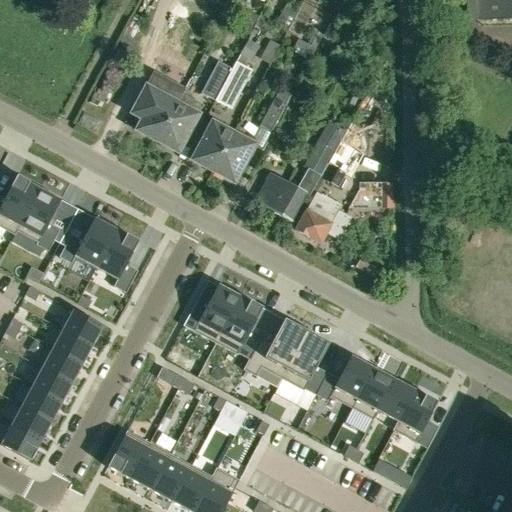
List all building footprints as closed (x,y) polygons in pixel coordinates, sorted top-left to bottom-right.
[(342,0),(327,29),(341,37),(360,0),(342,0)] [(511,0),(481,0),(482,20),(511,19),(511,0)] [(246,22),(241,31),(248,34),(253,25),(246,22)] [(306,46),(315,51),(323,35),(314,31),(306,46)] [(165,33),(150,63),(171,74),(187,45),(165,33)] [(270,40),(260,59),(269,64),(279,45),(270,40)] [(258,48),(247,42),(240,54),(251,61),(258,48)] [(309,62),(315,51),(298,43),(293,53),(309,62)] [(222,57),(200,98),(213,106),(234,67),(235,64),(222,57)] [(234,67),(213,106),(225,112),(232,99),(236,101),(250,75),(234,67)] [(136,131),(157,142),(174,109),(177,104),(182,95),(185,90),(153,73),(132,114),(142,120),(136,131)] [(279,88),(260,122),(261,126),(271,132),(292,95),(279,88)] [(351,118),(363,125),(375,98),(365,93),(351,118)] [(178,153),(198,115),(196,115),(201,106),(182,95),(177,104),(174,109),(157,142),(178,153)] [(213,172),(230,139),(218,132),(221,128),(212,123),(192,161),(213,172)] [(345,134),(333,127),(322,145),(334,151),(345,134)] [(351,178),(363,157),(358,133),(352,130),(323,180),(337,188),(345,174),(351,178)] [(230,139),(213,172),(233,183),(253,145),(244,140),(242,145),(230,139)] [(308,198),(311,193),(320,177),(308,170),(297,190),(270,175),(255,201),(254,201),(254,202),(291,223),(291,222),(305,196),(308,198)] [(0,198),(0,217),(18,227),(39,189),(17,177),(4,200),(0,198)] [(392,209),(392,193),(392,183),(360,183),(360,190),(349,209),(392,209)] [(39,189),(18,227),(39,239),(36,246),(48,252),(59,230),(48,224),(61,201),(39,189)] [(320,245),(326,233),(339,210),(342,205),(317,192),(306,212),(295,231),(320,245)] [(338,240),(349,220),(351,217),(339,210),(326,233),(338,240)] [(70,236),(58,258),(70,265),(74,258),(96,269),(116,230),(94,219),(82,242),(70,236)] [(116,230),(96,269),(118,281),(138,242),(116,230)] [(43,275),(31,268),(26,277),(38,283),(43,275)] [(195,303),(183,327),(193,332),(215,344),(240,297),(218,285),(217,287),(210,300),(205,309),(195,303)] [(29,288),(25,295),(35,301),(39,293),(29,288)] [(81,296),(77,304),(87,310),(91,302),(81,296)] [(240,297),(215,344),(237,356),(238,354),(248,360),(243,371),(260,338),(249,332),(262,309),(240,297)] [(72,311),(62,331),(92,347),(103,327),(72,311)] [(12,319),(8,326),(18,332),(22,325),(12,319)] [(260,338),(243,371),(255,378),(260,369),(281,380),(306,333),(284,321),(272,344),(260,338)] [(8,326),(4,334),(15,339),(18,332),(8,326)] [(62,331),(51,350),(82,366),(92,347),(62,331)] [(306,333),(281,380),(303,392),(304,390),(315,396),(327,374),(316,368),(328,344),(306,333)] [(51,350),(41,369),(72,385),(82,366),(51,350)] [(327,374),(315,396),(327,402),(329,397),(351,409),(373,368),(351,356),(338,380),(327,374)] [(190,364),(186,372),(196,377),(200,370),(190,364)] [(373,368),(351,409),(372,420),(394,380),(373,368)] [(41,369),(31,388),(62,404),(72,385),(41,369)] [(176,376),(170,386),(179,391),(185,380),(176,376)] [(185,380),(179,391),(188,396),(194,385),(185,380)] [(394,380),(372,420),(373,421),(377,412),(397,423),(392,431),(393,432),(415,391),(394,380)] [(31,388),(21,407),(51,423),(62,404),(31,388)] [(415,391),(393,432),(426,450),(438,427),(427,422),(437,403),(415,391)] [(218,398),(212,408),(220,413),(225,402),(218,398)] [(21,407),(11,426),(41,442),(51,423),(21,407)] [(261,422),(256,432),(263,436),(269,426),(261,422)] [(11,426),(0,445),(30,462),(41,442),(11,426)] [(127,432),(107,469),(129,480),(149,444),(127,432)] [(149,444),(129,480),(150,492),(170,455),(149,444)] [(348,446),(343,457),(350,460),(356,450),(348,446)] [(356,450),(350,460),(358,464),(363,454),(356,450)] [(170,455),(150,492),(171,503),(191,467),(170,455)] [(191,467),(171,503),(187,511),(193,511),(217,469),(216,469),(211,477),(191,467)] [(217,469),(193,511),(222,511),(239,481),(217,469)] [(258,502),(253,511),(262,511),(266,506),(258,502)]
